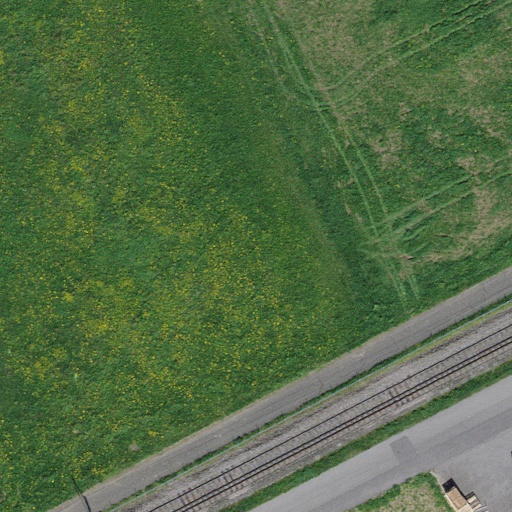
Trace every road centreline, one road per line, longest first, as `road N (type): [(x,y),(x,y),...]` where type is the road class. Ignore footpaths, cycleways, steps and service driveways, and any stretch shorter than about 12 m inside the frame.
road 1 (track): [(511,269),(43,511)]
road 2 (unclassified): [(293,511),(511,398)]
